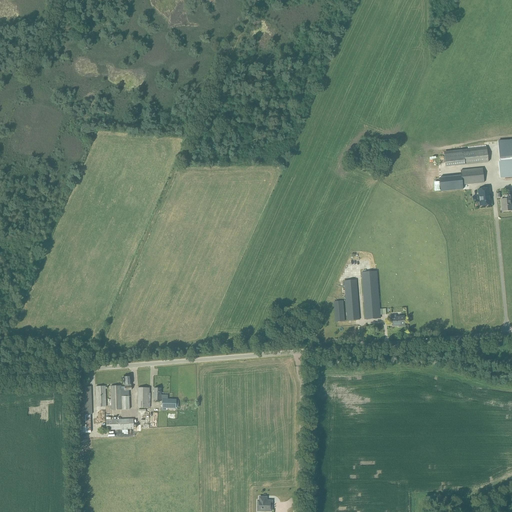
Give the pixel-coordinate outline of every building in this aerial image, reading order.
[(511,138),(498,140),(501,177),(511,176),(511,138)] [(488,163),(486,151),(444,156),(445,168),(488,163)] [(482,168),(460,170),(461,175),(462,185),(484,183),(482,168)] [(461,175),(439,177),(441,192),(463,189),(462,185),(461,175)] [(480,206),(491,205),(489,188),(478,189),(480,206)] [(511,210),(510,195),(504,196),(505,199),(501,199),(501,204),(502,204),(503,211),(511,210)] [(366,319),(380,318),(376,272),(362,273),(366,319)] [(348,320),(359,319),(356,280),(344,281),(348,320)] [(335,321),(344,320),(343,301),(334,302),(335,321)] [(396,314),(392,314),(392,317),(393,326),(398,326),(400,325),(400,327),(405,326),(404,316),(396,317),(396,314)] [(122,397),(121,386),(111,386),(111,409),(129,409),(129,397),(122,397)] [(78,415),(91,414),(91,413),(91,387),(78,387),(78,415)] [(97,407),(106,407),(106,387),(96,387),(97,407)] [(149,388),(137,388),(137,408),(149,408),(149,388)] [(90,414),(78,415),(78,433),(90,433),(90,414)] [(133,419),(106,420),(106,430),(134,429),(133,419)] [(266,500),(266,497),(260,497),(259,500),(258,500),(258,508),(267,508),(267,510),(271,510),(271,500),(266,500)]
